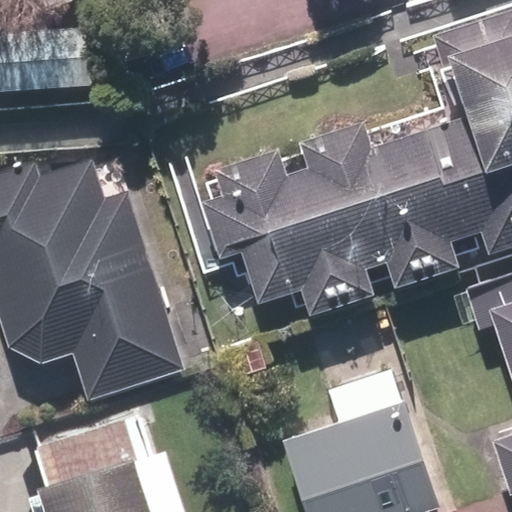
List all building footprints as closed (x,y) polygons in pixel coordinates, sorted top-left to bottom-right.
[(66,0),(35,0),(39,12),(68,3),(66,0)] [(358,121),(296,140),(303,167),(279,174),(272,147),(210,167),(218,194),(195,201),(212,257),(236,249),(251,296),(295,282),(304,309),(367,290),(358,264),(381,257),(388,283),(452,263),(444,236),(474,228),(481,252),(511,241),(511,18),(509,8),(429,33),(456,120),(367,148),(358,121)] [(173,15),(134,29),(145,60),(184,45),(173,15)] [(102,29),(0,35),(0,93),(106,87),(102,29)] [(96,196),(84,159),(32,177),(28,162),(0,171),(0,333),(3,342),(34,358),(68,348),(81,396),(176,366),(118,189),(96,196)] [(511,392),(511,430),(484,440),(501,492),(511,487),(511,269),(458,287),(471,327),(489,321),(511,392)] [(253,336),(225,343),(234,375),(261,368),(253,336)] [(409,511),(429,505),(396,401),(277,439),(300,511),(409,511)] [(39,481),(23,486),(31,511),(173,511),(152,446),(141,450),(128,411),(27,444),(39,481)]
